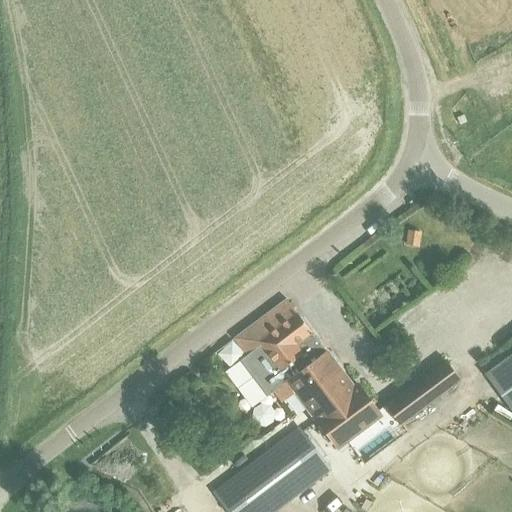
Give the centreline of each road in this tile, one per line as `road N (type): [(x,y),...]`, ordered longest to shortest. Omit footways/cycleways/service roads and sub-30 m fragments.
road 1 (residential): [(25,466),(416,168)]
road 2 (tertiary): [(416,168),(412,57),(385,0)]
